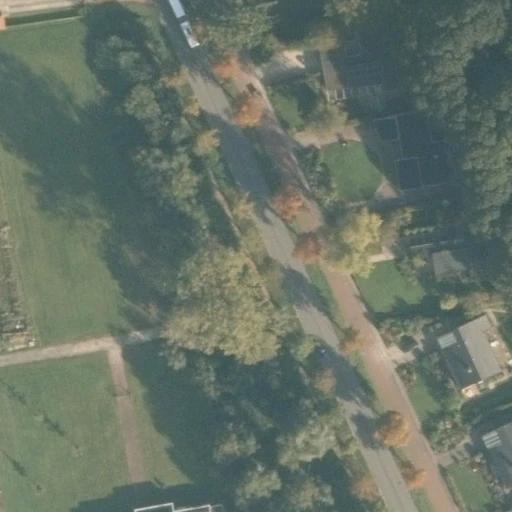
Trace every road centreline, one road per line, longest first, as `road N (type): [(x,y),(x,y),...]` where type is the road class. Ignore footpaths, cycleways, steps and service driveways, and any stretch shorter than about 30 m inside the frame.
road 1 (primary): [(403,511),(162,0)]
road 2 (residential): [(445,511),(204,0)]
